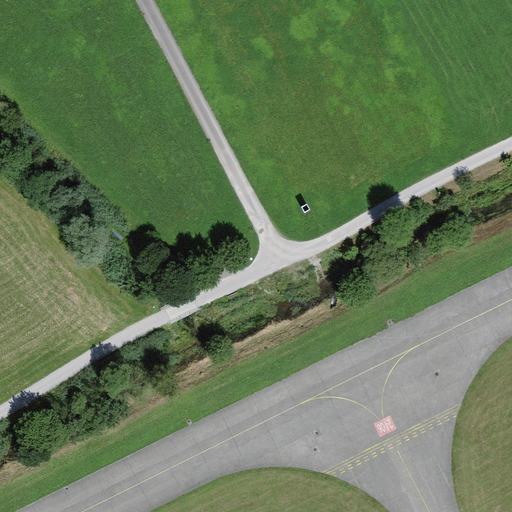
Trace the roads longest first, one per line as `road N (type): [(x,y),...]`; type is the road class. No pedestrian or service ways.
road 1 (track): [(511,146),(168,315),(0,413)]
road 2 (track): [(281,261),(144,0)]
